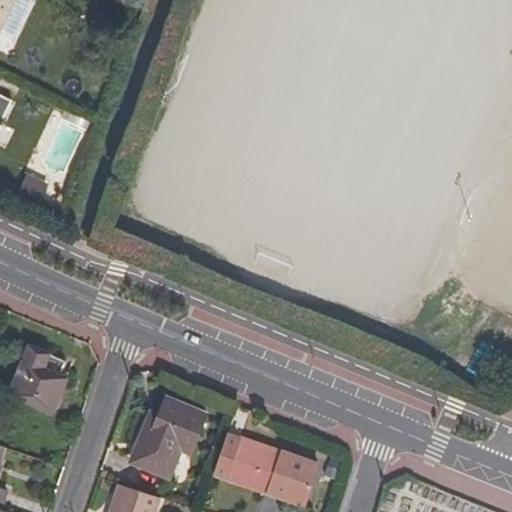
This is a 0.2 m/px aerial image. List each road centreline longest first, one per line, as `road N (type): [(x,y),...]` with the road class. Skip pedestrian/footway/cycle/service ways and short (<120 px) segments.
road 1 (tertiary): [(134,323),(386,424)]
road 2 (residential): [(69,511),(134,323)]
road 3 (tertiary): [(0,261),(134,323)]
road 4 (tertiary): [(386,424),(511,474)]
